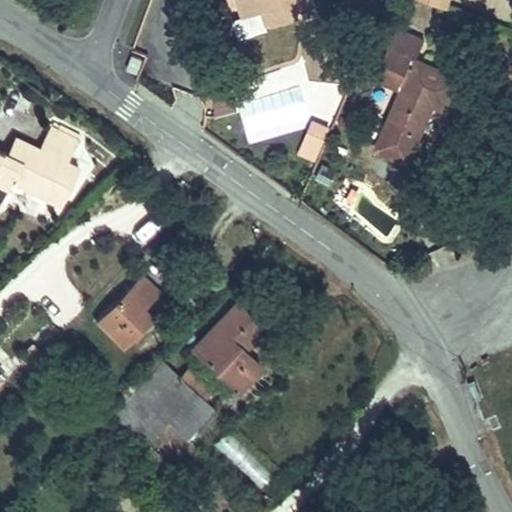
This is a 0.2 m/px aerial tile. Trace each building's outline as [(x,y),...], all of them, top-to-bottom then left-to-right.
[(241,0),(249,21),(263,17),(269,33),(301,22),(297,6),(308,2),(307,0),(241,0)] [(131,56),(126,68),(137,72),(141,59),(131,56)] [(388,60),(376,89),(403,99),(379,159),(405,170),(429,111),(445,118),(457,89),(388,60)] [(0,150),(0,194),(7,180),(58,204),(76,166),(64,160),(75,137),(49,124),(37,148),(14,136),(6,153),(0,150)] [(322,139),(303,132),(289,167),(308,174),(322,139)] [(126,273),(82,322),(108,346),(137,315),(129,307),(143,290),(126,273)] [(249,360),(232,344),(225,338),(247,317),(226,297),(181,344),(225,384),(249,360)] [(225,338),(232,344),(253,323),(247,317),(225,338)] [(151,360),(122,390),(152,417),(180,388),(151,360)] [(152,417),(172,434),(199,406),(180,388),(152,417)] [(152,417),(122,390),(100,413),(115,427),(124,420),(137,432),(152,417)]
